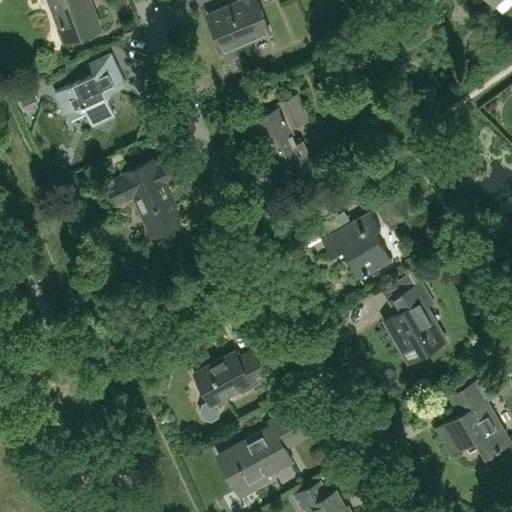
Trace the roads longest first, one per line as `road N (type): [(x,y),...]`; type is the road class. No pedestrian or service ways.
road 1 (unclassified): [(268,285),(143,0)]
road 2 (unclassified): [(268,285),(411,511)]
road 3 (unclassified): [(44,407),(268,285)]
